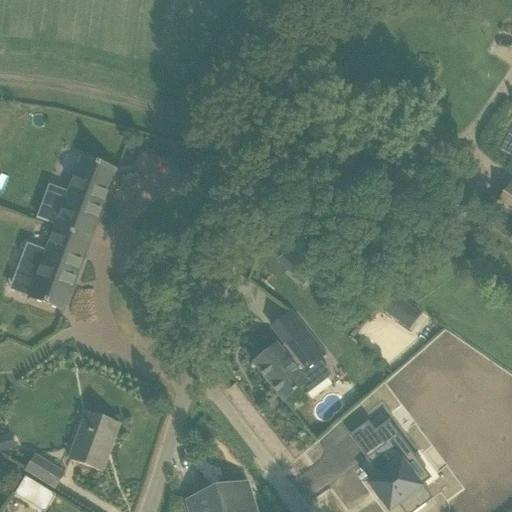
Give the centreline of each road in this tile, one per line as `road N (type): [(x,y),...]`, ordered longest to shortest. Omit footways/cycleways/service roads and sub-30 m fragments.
road 1 (unclassified): [(190,378),(322,0)]
road 2 (unclassified): [(303,511),(210,386),(190,378)]
road 3 (unclassified): [(146,511),(190,378)]
